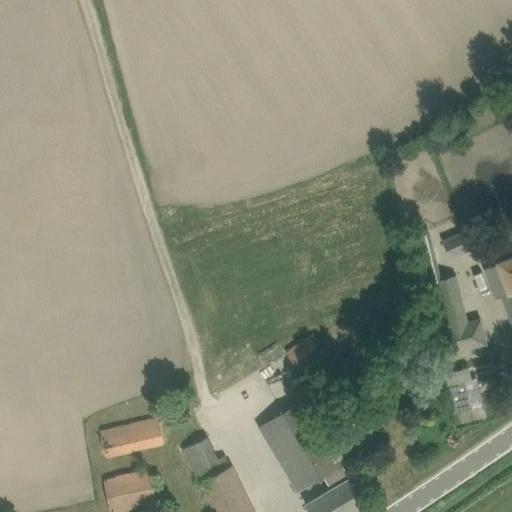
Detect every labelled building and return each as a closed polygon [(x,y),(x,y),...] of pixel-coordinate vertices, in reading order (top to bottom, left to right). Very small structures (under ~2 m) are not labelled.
[(325,188),(291,198),(331,334),(324,336),(328,351),(370,339),(325,188)] [(431,231),(422,233),(411,236),(423,285),(436,282),(453,353),(488,345),(481,318),(468,321),(457,275),(442,278),(431,231)] [(451,259),(472,250),(463,231),(443,240),(451,259)] [(511,257),(485,268),(496,297),(502,295),(511,321),(511,257)] [(301,369),(325,352),(311,332),(287,349),(301,369)] [(464,382),(449,386),(455,413),(471,410),(464,382)] [(347,462),(337,445),(309,396),(259,424),(298,492),(324,477),(331,490),(307,504),(311,511),(353,511),(367,504),(344,464),(347,462)] [(158,417),(100,430),(106,457),(164,444),(158,417)] [(255,511),(232,464),(231,465),(226,456),(219,459),(208,437),(183,449),(199,481),(203,479),(218,511),(255,511)] [(110,511),(121,511),(150,505),(156,504),(148,468),(103,479),(110,511)]
